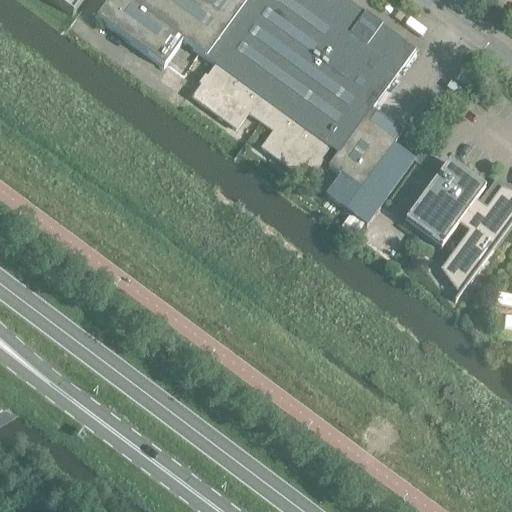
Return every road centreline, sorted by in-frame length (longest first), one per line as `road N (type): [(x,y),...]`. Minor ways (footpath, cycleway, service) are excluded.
road 1 (secondary): [(5,347),(219,511)]
road 2 (unclassified): [(511,72),(413,0)]
